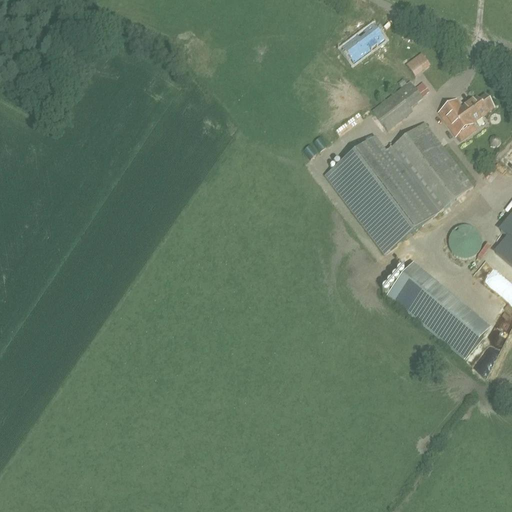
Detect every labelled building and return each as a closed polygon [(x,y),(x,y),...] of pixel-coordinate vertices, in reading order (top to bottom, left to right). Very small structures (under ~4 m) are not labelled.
[(372,28),(349,45),(360,60),(370,52),(376,47),(383,42),(372,28)] [(405,66),(414,79),(431,67),(422,54),(405,66)] [(410,85),(373,113),(388,133),(412,114),(410,110),(423,101),(410,85)] [(422,98),(426,95),(421,88),(424,87),(422,85),(416,90),(422,98)] [(473,125),(494,110),(486,97),(479,102),(477,99),(462,109),(457,101),(438,114),(456,138),(474,125),(473,125)] [(373,140),(324,177),(384,257),(473,189),(424,125),(384,155),(373,140)] [(321,152),(328,147),(321,138),(314,143),(321,152)] [(312,145),(304,151),(310,160),(318,155),(312,145)] [(511,219),(501,233),(508,239),(511,242),(511,219)] [(451,259),(479,258),(478,228),(451,229),(451,259)] [(501,289),(508,280),(485,262),(473,277),(492,292),(497,286),(501,289)] [(395,289),(386,300),(470,366),(481,375),(484,376),(485,373),(491,373),(492,369),(498,362),(500,355),(472,356),(489,333),(491,329),(413,267),(403,278),(403,279),(394,290),(395,289)]
